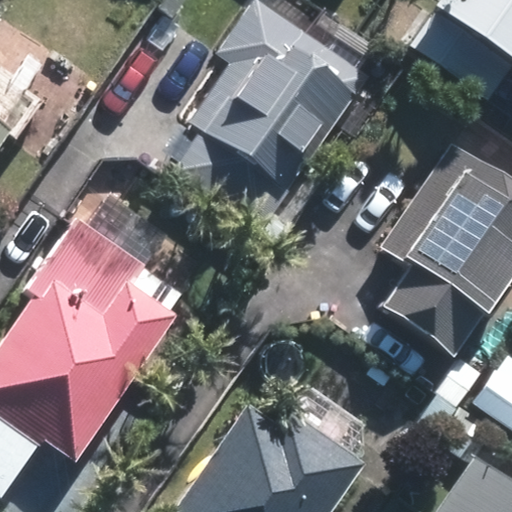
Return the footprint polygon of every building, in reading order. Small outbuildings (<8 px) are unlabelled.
[(266,202),(360,68),(262,0),(239,0),(207,46),(220,55),(179,112),(191,120),(161,164),(249,226),(266,202)] [(511,0),(431,0),(426,9),(511,69),(511,0)] [(511,195),(443,147),(371,251),(400,272),(373,312),(444,362),(511,264),(511,195)] [(276,218),(258,242),(271,252),(290,228),(276,218)] [(66,468),(168,321),(161,317),(175,296),(68,222),(17,296),(23,300),(0,332),(0,494),(34,445),(66,468)] [(511,361),(503,355),(470,404),(511,433),(511,361)] [(474,371),(456,359),(431,393),(450,406),(474,371)] [(267,417),(237,396),(157,511),(315,511),(355,454),(278,401),(267,417)] [(511,511),(511,490),(465,458),(426,511),(511,511)]
